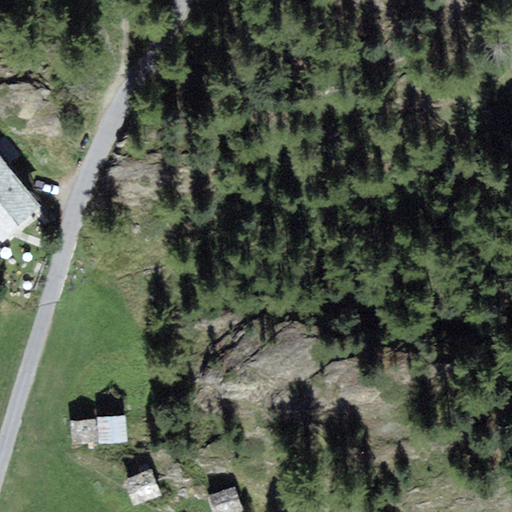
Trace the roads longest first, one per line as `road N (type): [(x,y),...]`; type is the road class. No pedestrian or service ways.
road 1 (unclassified): [(113,125),(0,454)]
road 2 (unclassified): [(113,125),(157,0)]
